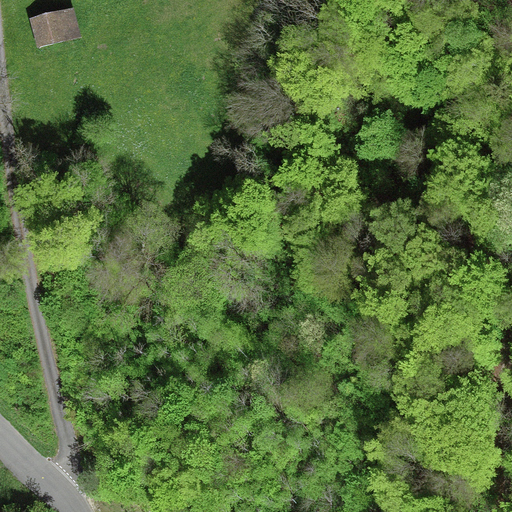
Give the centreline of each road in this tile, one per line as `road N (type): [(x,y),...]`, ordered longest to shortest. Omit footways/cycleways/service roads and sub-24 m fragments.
road 1 (track): [(64,492),(76,437),(13,165),(0,53)]
road 2 (track): [(504,511),(497,477),(511,326)]
